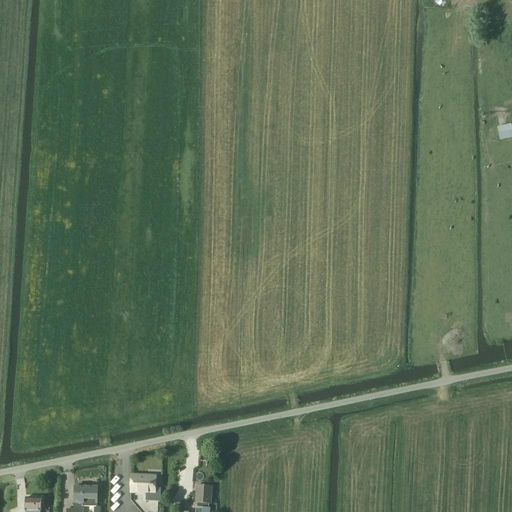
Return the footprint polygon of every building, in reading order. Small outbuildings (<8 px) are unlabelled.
[(511,129),(511,126),(499,129),(502,141),(511,138),(511,129)] [(156,476),(132,475),(131,493),(147,493),(146,501),(160,502),(161,489),(155,489),(156,476)] [(198,508),(196,508),(195,511),(209,511),(210,508),(208,508),(208,504),(211,504),(212,487),(197,486),(196,503),(199,503),(198,508)] [(97,507),(98,487),(75,487),(74,510),(67,510),(67,511),(83,511),(84,507),(97,507)] [(41,511),(42,498),(26,498),(26,511),(27,511),(26,511),(41,511)]
